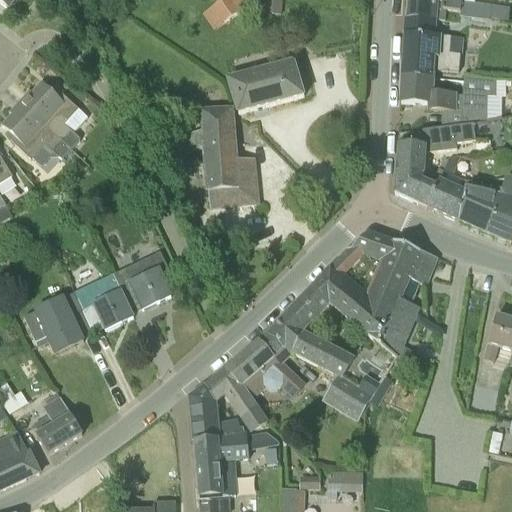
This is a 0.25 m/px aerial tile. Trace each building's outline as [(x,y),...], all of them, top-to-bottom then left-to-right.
[(19,0),(0,0),(0,5),(9,13),(19,0)] [(97,23),(116,19),(112,0),(106,0),(93,3),(97,23)] [(225,25),(239,15),(228,0),(226,0),(214,8),(225,25)] [(265,0),(264,11),(280,13),(281,1),(273,0),(265,0)] [(446,12),(460,13),(462,0),(409,0),(408,20),(437,23),(445,23),(446,12)] [(464,0),(462,0),(460,13),(460,19),(490,23),(492,9),(472,6),(464,5),(464,0)] [(408,20),(406,38),(403,81),(432,83),(433,74),(436,38),(437,23),(408,20)] [(433,74),(455,75),(458,54),(450,54),(451,39),(436,38),(433,74)] [(296,77),(293,67),(228,83),(238,115),(241,117),(304,100),(298,77),(296,77)] [(462,98),(457,98),(457,115),(461,115),(459,128),(472,126),(481,125),(486,124),(487,99),(495,99),(495,90),(495,81),(486,80),(486,79),(464,77),(462,98)] [(431,96),(432,83),(403,81),(401,107),(430,106),(431,96)] [(20,105),(71,152),(81,142),(75,137),(89,121),(58,92),(54,96),(42,86),(32,97),(29,95),(20,105)] [(457,115),(457,98),(457,97),(435,96),(431,96),(430,106),(430,115),(457,115)] [(71,152),(20,105),(11,115),(13,117),(3,129),(14,140),(10,143),(32,163),(33,162),(45,148),(62,163),(71,152)] [(236,163),(231,114),(203,115),(205,137),(192,137),(192,152),(205,152),(211,211),(258,207),(254,162),(236,163)] [(472,126),(459,128),(422,133),(422,134),(399,137),(398,149),(425,149),(424,156),(456,152),(456,146),(475,143),(472,126)] [(395,197),(419,208),(421,204),(422,184),(424,156),(425,149),(398,149),(395,197)] [(0,198),(0,197),(0,187),(13,179),(0,158),(0,198)] [(465,199),(465,191),(466,186),(452,178),(460,160),(449,161),(443,174),(427,211),(459,225),(465,199)] [(427,211),(443,174),(438,172),(432,184),(422,184),(421,204),(419,208),(427,211)] [(511,179),(505,181),(500,200),(491,239),(510,248),(511,241),(511,179)] [(491,239),(500,200),(465,191),(465,199),(459,225),(491,239)] [(425,287),(435,260),(420,255),(367,236),(328,275),(313,291),(329,308),(366,339),(398,360),(419,311),(411,307),(419,285),(425,287)] [(169,273),(160,256),(113,277),(116,285),(133,321),(134,321),(133,318),(171,300),(161,277),(169,273)] [(16,289),(10,276),(0,281),(0,284),(5,294),(16,289)] [(133,321),(116,285),(113,277),(73,296),(77,304),(78,303),(83,314),(93,336),(104,331),(106,334),(133,321)] [(284,353),(294,358),(304,335),(329,308),(313,291),(303,301),(290,315),(267,342),(273,348),(274,348),(284,353)] [(93,336),(83,314),(78,303),(77,304),(53,315),(57,325),(44,332),(31,337),(38,351),(50,346),(56,357),(84,344),(83,341),(93,336)] [(498,349),(511,353),(511,322),(497,318),(484,362),(494,365),(498,349)] [(304,335),(294,358),(337,380),(342,383),(343,380),(355,361),(304,335)] [(267,342),(261,348),(259,346),(249,354),(227,374),(241,391),(252,404),(266,391),(269,395),(278,395),(281,392),(292,403),(306,388),(283,367),(275,361),(284,353),(274,348),(273,348),(267,342)] [(415,354),(403,348),(398,360),(410,365),(415,354)] [(252,404),(241,391),(227,374),(212,385),(221,400),(225,396),(252,436),(267,426),(252,404)] [(371,401),(378,408),(393,384),(385,377),(372,399),(371,401)] [(337,380),(322,404),(357,425),(371,401),(372,399),(343,380),(342,383),(337,380)] [(218,442),(217,430),(214,405),(221,400),(212,385),(205,391),(191,401),(195,444),(218,442)] [(20,410),(14,401),(4,407),(10,416),(20,410)] [(34,428),(40,438),(37,440),(48,458),(82,437),(71,419),(60,401),(44,410),(49,418),(34,428)] [(241,437),(238,425),(217,430),(218,442),(241,437)] [(241,437),(218,442),(195,444),(199,502),(224,499),(223,498),(236,497),(234,465),(248,465),(248,462),(246,440),(246,436),(241,437)] [(0,447),(0,494),(39,476),(19,438),(0,447)] [(363,494),(363,474),(332,474),(332,494),(363,494)] [(300,492),(319,493),(320,480),(300,479),(300,492)] [(241,498),(258,497),(258,482),(241,483),(241,498)] [(303,511),(304,494),(284,493),(282,511),(303,511)] [(228,511),(228,502),(207,503),(207,511),(228,511)]
